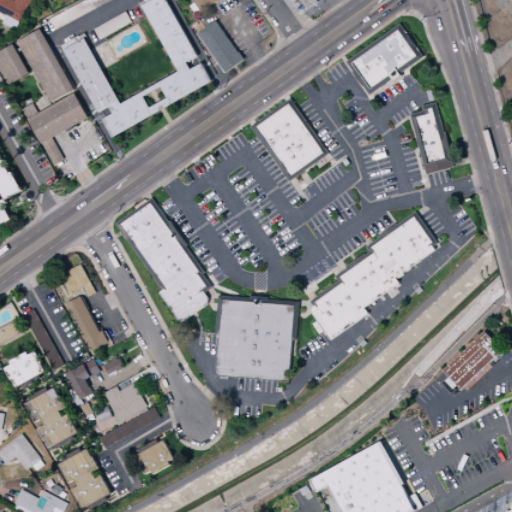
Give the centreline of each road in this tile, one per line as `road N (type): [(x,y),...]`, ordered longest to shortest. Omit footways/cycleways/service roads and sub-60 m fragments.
road 1 (primary): [(131,177),(367,10)]
road 2 (residential): [(198,422),(81,213)]
road 3 (primary): [(466,58),(511,224)]
